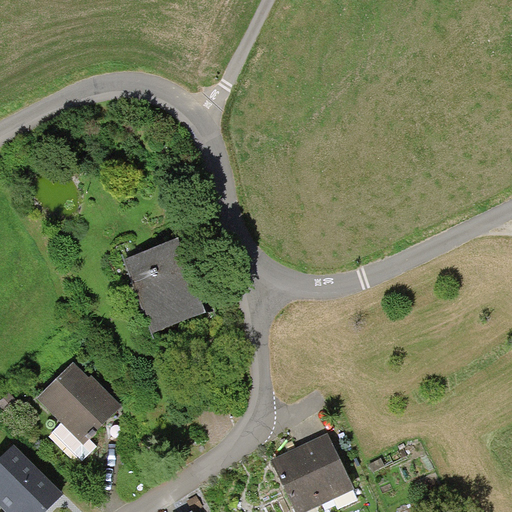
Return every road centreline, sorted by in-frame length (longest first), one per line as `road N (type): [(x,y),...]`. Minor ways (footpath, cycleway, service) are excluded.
road 1 (residential): [(0,133),(67,96),(130,80),(170,93),(197,121),(247,282)]
road 2 (residential): [(139,511),(249,438),(259,400),(247,282)]
road 3 (unclassified): [(247,282),(309,289),(360,281),(511,210)]
road 4 (track): [(197,121),(268,0)]
